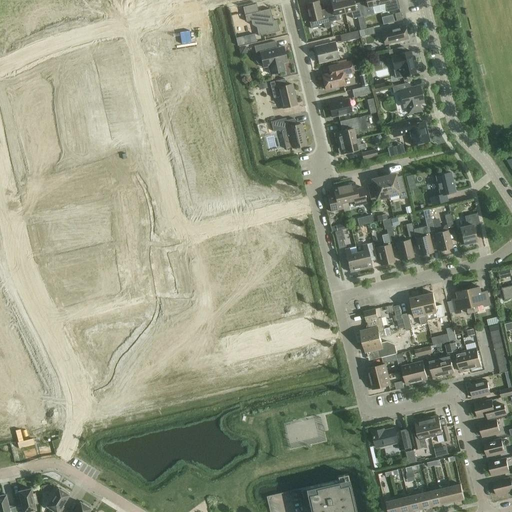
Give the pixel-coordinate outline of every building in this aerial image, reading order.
[(43,0),(44,1),(32,11),(48,30),(60,20),(47,3),(51,0),(43,0)] [(326,9),(327,13),(330,23),(340,20),(339,15),(345,13),(341,0),(330,0),(332,8),(326,9)] [(353,19),(363,17),(360,3),(354,4),(353,0),(341,0),(345,13),(351,12),(353,19)] [(365,0),(366,2),(360,3),(363,17),(374,14),(372,7),(378,5),(377,0),(365,0)] [(377,0),(378,5),(384,4),(386,12),(400,9),(397,0),(377,0)] [(331,27),(330,23),(327,13),(322,15),(318,1),(305,5),(311,30),(318,29),(317,25),(323,24),(324,29),(331,27)] [(256,28),(258,36),(279,31),(277,20),(273,21),(270,9),(258,12),(256,4),(243,7),(246,22),(251,21),(252,25),(256,28)] [(392,16),(382,19),(383,25),(394,22),(392,16)] [(381,31),(384,45),(408,39),(404,26),(381,31)] [(340,35),(341,43),(360,38),(375,34),(373,27),(366,29),(360,30),(340,35)] [(255,35),(236,40),(238,47),(256,43),(255,35)] [(275,41),(254,46),(256,54),(260,53),(261,56),(259,57),(257,58),(256,59),(256,61),(257,63),(259,64),(261,64),(262,64),(263,68),(268,67),(270,74),(285,71),(283,63),(287,62),(283,47),(277,48),(275,41)] [(319,63),(338,58),(335,43),(315,47),(319,63)] [(403,47),(388,51),(389,57),(391,57),(394,70),(400,69),(403,78),(416,75),(411,51),(405,53),(403,47)] [(322,76),(325,90),(345,85),(343,76),(354,73),(351,61),(332,66),(334,73),(322,76)] [(280,97),(282,108),(297,105),(292,84),(286,86),(285,79),(270,83),(273,98),(280,97)] [(407,107),(408,114),(419,111),(417,104),(423,103),(419,86),(409,89),(408,83),(392,87),(394,93),(400,91),(404,107),(407,107)] [(368,86),(352,90),(354,97),(369,94),(368,86)] [(351,113),(348,99),(329,104),(332,117),(351,113)] [(342,131),(336,133),(338,144),(355,140),(354,134),(360,132),(368,130),(365,116),(356,118),(340,122),(342,131)] [(286,118),(272,122),(274,131),(281,130),(283,138),(289,136),(292,148),(307,145),(302,124),(296,126),(294,119),(286,121),(286,118)] [(396,123),(390,124),(393,136),(408,133),(412,146),(428,142),(424,122),(413,125),(411,119),(396,123)] [(182,131),(168,135),(171,149),(181,147),(182,149),(189,147),(188,145),(193,144),(191,136),(197,134),(194,121),(180,124),(182,131)] [(355,140),(338,144),(341,155),(366,149),(365,144),(361,144),(359,139),(355,140)] [(361,153),(363,159),(377,156),(376,150),(361,153)] [(430,198),(432,205),(447,201),(446,194),(455,192),(451,172),(436,176),(440,195),(430,198)] [(395,175),(384,178),(388,196),(399,194),(401,199),(407,198),(402,176),(396,177),(395,175)] [(388,196),(384,178),(372,180),(373,183),(367,184),(370,200),(376,199),(388,196)] [(355,182),(344,185),(348,202),(353,201),(355,206),(366,203),(363,188),(356,189),(355,182)] [(348,202),(344,185),(332,188),(334,195),(327,196),(331,212),(343,209),(342,204),(348,202)] [(360,219),(375,215),(374,208),(359,212),(360,219)] [(434,231),(431,219),(429,209),(423,211),(428,232),(434,231)] [(480,227),(477,213),(464,217),(467,226),(460,228),(464,245),(477,242),(473,228),(480,227)] [(450,214),(445,215),(448,228),(453,226),(450,214)] [(412,223),(406,225),(409,237),(415,236),(412,223)] [(345,224),(329,228),(330,233),(335,232),(341,230),(346,229),(345,224)] [(386,229),(387,234),(382,235),(384,246),(376,248),(380,265),(394,262),(389,242),(395,240),(392,228),(386,229)] [(341,230),(335,232),(339,249),(345,247),(341,230)] [(448,231),(435,234),(439,251),(452,248),(448,231)] [(429,235),(415,239),(419,256),(433,252),(429,235)] [(396,243),(400,260),(414,257),(409,240),(396,243)] [(363,251),(357,253),(361,270),(372,267),(371,261),(377,260),(373,243),(362,246),(363,251)] [(350,272),(361,270),(357,253),(351,254),(349,249),(344,250),(350,272)] [(511,269),(498,273),(500,279),(511,276),(511,269)] [(511,285),(502,288),(505,300),(511,298),(511,285)] [(468,290),(474,313),(479,312),(478,306),(484,304),(484,307),(491,305),(487,292),(481,293),(480,287),(468,290)] [(474,313),(468,290),(457,293),(458,299),(452,300),(456,314),(462,312),(461,310),(467,308),(469,314),(474,313)] [(433,293),(422,296),(428,321),(445,317),(442,305),(436,306),(433,293)] [(428,321),(422,296),(410,299),(415,317),(419,316),(421,326),(429,324),(428,321)] [(388,301),(381,302),(382,311),(389,311),(388,301)] [(400,305),(394,307),(397,321),(403,320),(402,315),(400,305)] [(363,342),(380,338),(392,335),(390,328),(384,329),(382,317),(378,318),(376,309),(365,312),(367,322),(369,330),(361,332),(363,342)] [(502,312),(491,313),(491,321),(502,321),(502,312)] [(408,313),(402,315),(403,320),(405,328),(406,330),(412,329),(408,313)] [(489,327),(490,332),(502,329),(501,323),(488,326),(489,327)] [(453,327),(447,329),(450,341),(457,340),(453,327)] [(490,332),(492,338),(504,335),(502,329),(490,332)] [(492,338),(493,344),(505,341),(504,335),(492,338)] [(366,353),(379,349),(381,358),(382,358),(396,354),(397,354),(396,347),(393,347),(391,341),(382,343),(380,338),(363,342),(366,353)] [(505,341),(493,344),(495,349),(494,349),(494,350),(506,347),(505,341)] [(433,353),(431,346),(423,348),(425,355),(433,353)] [(495,350),(496,356),(508,353),(506,347),(494,350),(495,350)] [(423,348),(415,350),(416,357),(425,355),(423,348)] [(466,351),(471,369),(481,367),(477,348),(466,351)] [(471,369),(466,351),(456,353),(460,372),(471,369)] [(508,353),(496,356),(497,361),(509,359),(508,353)] [(396,354),(382,358),(383,363),(387,362),(387,363),(397,361),(396,354)] [(439,357),(444,376),(454,373),(450,355),(439,357)] [(444,376),(439,357),(429,360),(433,378),(444,376)] [(497,361),(499,367),(510,364),(509,359),(497,361)] [(413,364),(417,382),(427,380),(423,361),(413,364)] [(370,379),(388,375),(386,364),(367,369),(370,379)] [(417,382),(413,364),(402,367),(406,385),(417,382)] [(500,373),(500,374),(511,371),(511,370),(510,364),(499,367),(500,372),(500,373)] [(388,375),(370,379),(373,390),(391,385),(388,375)] [(394,383),(396,390),(404,388),(403,381),(394,383)] [(487,381),(471,384),(470,385),(473,398),(490,394),(487,381)] [(502,398),(511,395),(511,388),(500,391),(502,398)] [(504,405),(494,408),(492,400),(475,404),(478,418),(491,415),(492,418),(507,415),(504,405)] [(438,416),(427,419),(431,437),(437,436),(439,443),(451,440),(447,426),(441,427),(438,416)] [(431,437),(427,419),(415,422),(418,433),(412,434),(416,450),(427,447),(425,439),(431,437)] [(496,420),(479,424),(483,437),(500,433),(496,420)] [(372,432),(376,448),(398,443),(400,450),(411,447),(407,430),(396,432),(395,428),(391,430),(384,432),(384,429),(372,432)] [(501,439),(484,443),(487,457),(504,453),(501,439)] [(506,459),(489,463),(492,476),(509,472),(506,459)] [(511,484),(510,478),(494,482),(497,496),(511,491),(511,484)] [(339,480),(338,480),(305,488),(309,506),(307,507),(307,511),(355,511),(348,479),(339,481),(339,480)] [(450,487),(454,502),(465,499),(461,484),(450,487)] [(450,487),(440,489),(443,504),(454,502),(450,487)] [(36,510),(35,505),(38,504),(35,493),(32,494),(31,489),(28,489),(28,488),(21,490),(21,491),(19,492),(22,505),(16,507),(16,506),(15,507),(16,511),(28,511),(29,511),(36,510)] [(61,507),(69,495),(66,494),(67,492),(61,489),(61,490),(58,488),(47,507),(53,511),(52,511),(65,511),(67,510),(61,507)] [(433,507),(443,504),(440,489),(429,492),(433,507)] [(429,492),(419,494),(422,509),(433,507),(429,492)] [(408,497),(412,511),(422,509),(419,494),(408,497)] [(9,508),(6,495),(0,495),(0,511),(16,511),(15,507),(9,508)] [(408,497),(398,499),(400,511),(410,511),(412,511),(408,497)] [(400,511),(398,499),(387,502),(389,511),(400,511)] [(88,507),(89,506),(83,502),(82,503),(80,502),(73,511),(69,511),(67,510),(65,511),(88,511),(91,509),(88,507)]
